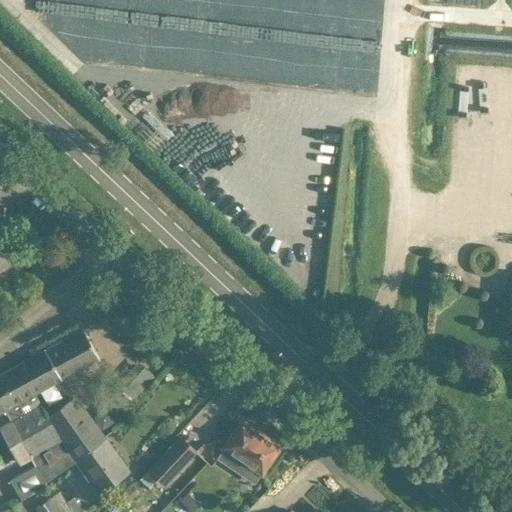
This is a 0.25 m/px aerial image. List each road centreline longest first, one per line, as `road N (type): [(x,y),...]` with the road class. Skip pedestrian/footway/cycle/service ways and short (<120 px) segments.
road 1 (secondary): [(321,376),(0,72)]
road 2 (residential): [(273,414),(0,156)]
road 3 (secondary): [(456,511),(321,376)]
road 4 (track): [(400,187),(420,0)]
road 5 (residential): [(383,511),(273,414)]
